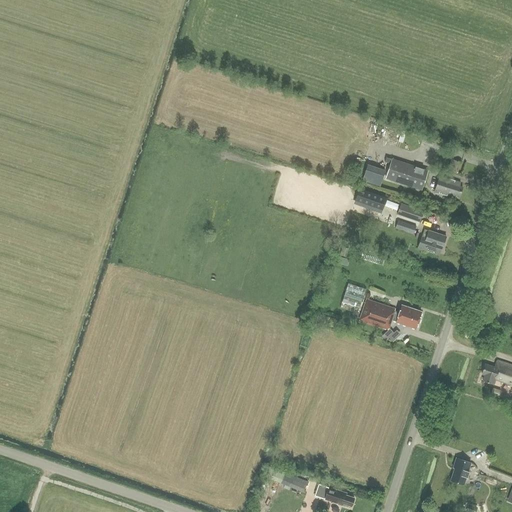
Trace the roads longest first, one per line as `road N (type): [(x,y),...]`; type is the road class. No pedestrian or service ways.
road 1 (unclassified): [(386,511),(511,129)]
road 2 (tertiary): [(182,511),(0,450)]
